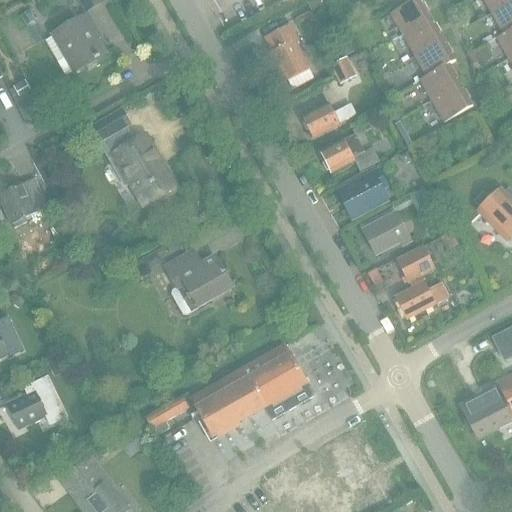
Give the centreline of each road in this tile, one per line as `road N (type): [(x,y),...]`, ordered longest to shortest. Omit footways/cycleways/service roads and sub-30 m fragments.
road 1 (tertiary): [(397,371),(210,40)]
road 2 (residential): [(198,511),(379,392),(397,371)]
road 3 (residential): [(186,54),(0,156)]
road 4 (tertiary): [(479,511),(397,371)]
road 5 (residential): [(397,371),(511,301)]
